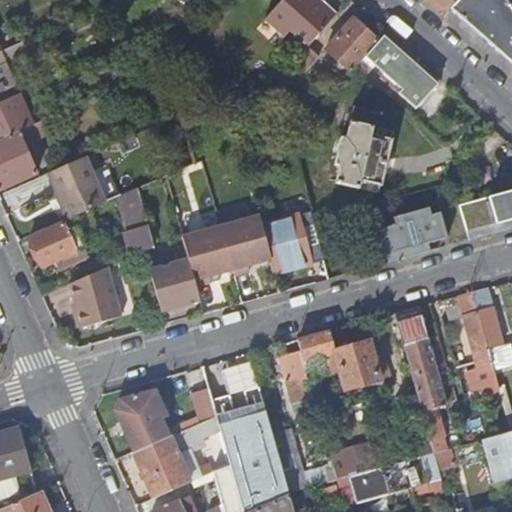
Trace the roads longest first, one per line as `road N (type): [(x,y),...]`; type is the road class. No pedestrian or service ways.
road 1 (residential): [(47,389),(511,254)]
road 2 (residential): [(511,113),(385,0)]
road 3 (residential): [(47,389),(102,511)]
